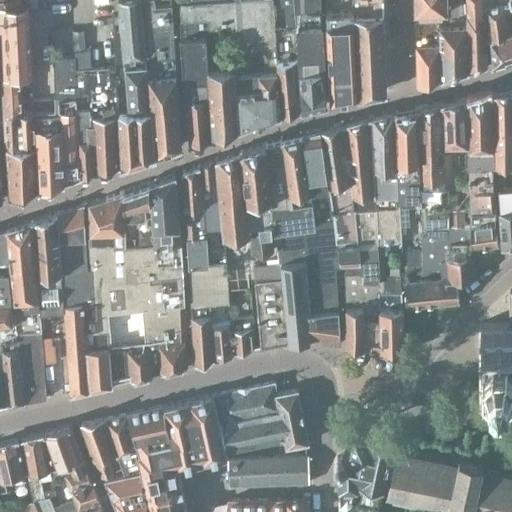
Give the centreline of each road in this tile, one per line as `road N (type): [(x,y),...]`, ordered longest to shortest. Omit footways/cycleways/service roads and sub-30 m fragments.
road 1 (residential): [(0,425),(285,360),(306,360),(325,382)]
road 2 (residential): [(328,511),(325,382)]
road 3 (residential): [(511,427),(430,408),(398,387)]
